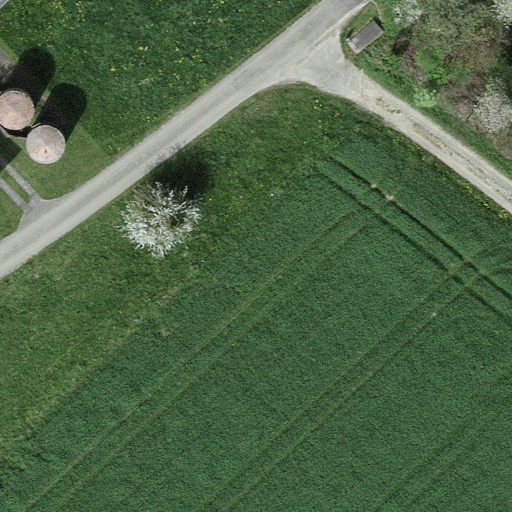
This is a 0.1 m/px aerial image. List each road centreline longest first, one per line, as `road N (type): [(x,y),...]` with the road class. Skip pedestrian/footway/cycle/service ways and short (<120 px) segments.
road 1 (track): [(0,253),(300,45)]
road 2 (track): [(511,208),(300,45)]
